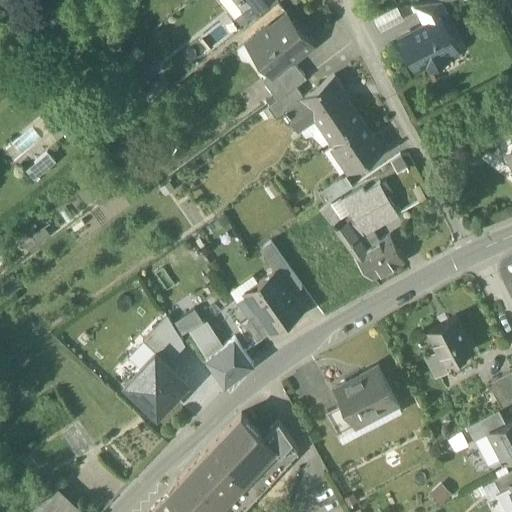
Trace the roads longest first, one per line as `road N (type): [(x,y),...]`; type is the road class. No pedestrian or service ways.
road 1 (secondary): [(122,511),(254,377),(476,251)]
road 2 (residential): [(343,0),(476,251)]
